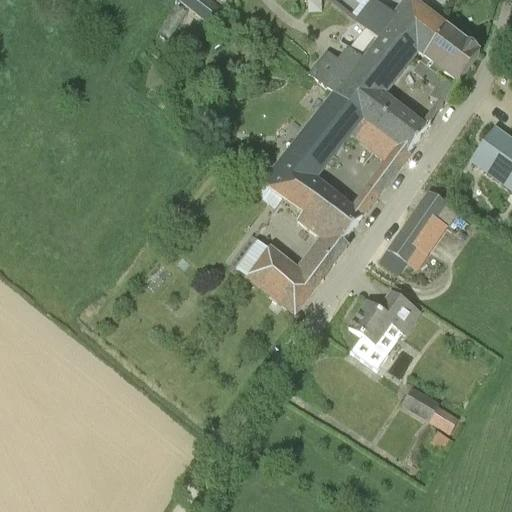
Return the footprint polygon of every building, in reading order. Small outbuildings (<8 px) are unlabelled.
[(178,0),(207,23),(219,9),(207,0),(178,0)] [(388,31),(396,21),(372,3),(365,11),(356,23),(366,31),(379,43),(388,31)] [(396,21),(388,31),(419,56),(417,58),(422,62),(445,31),(410,3),(396,21)] [(393,88),(417,58),(419,56),(388,31),(379,43),(366,31),(348,54),(393,88)] [(456,89),(479,58),(445,31),(422,62),(456,89)] [(407,159),(427,131),(384,98),(393,88),(348,54),(340,65),(330,57),(312,80),(333,97),(332,98),(407,159)] [(438,112),(440,113),(454,93),(442,83),(435,93),(430,101),(441,109),(438,112)] [(368,214),(377,199),(367,192),(351,213),(313,182),(321,173),(322,173),(350,137),(387,165),(381,173),(382,173),(377,179),(387,187),(407,159),(332,98),(262,188),(264,189),(283,203),(302,218),(303,219),(312,208),(349,237),(368,214)] [(469,166),(511,196),(511,147),(493,133),(469,166)] [(275,212),(283,203),(264,189),(257,198),(275,212)] [(428,196),(379,265),(397,279),(406,267),(415,274),(456,215),(449,210),(449,209),(428,196)] [(277,306),(294,320),(346,251),(341,247),(349,237),(312,208),(303,219),(302,218),(296,225),(319,242),(293,275),(252,241),(231,269),(277,306)] [(420,318),(391,297),(378,314),(366,306),(347,331),(360,341),(349,356),(376,375),(403,338),(405,339),(420,318)] [(429,425),(449,438),(457,424),(437,411),(438,409),(411,393),(401,409),(429,425)] [(438,434),(429,449),(442,458),(452,443),(438,434)]
